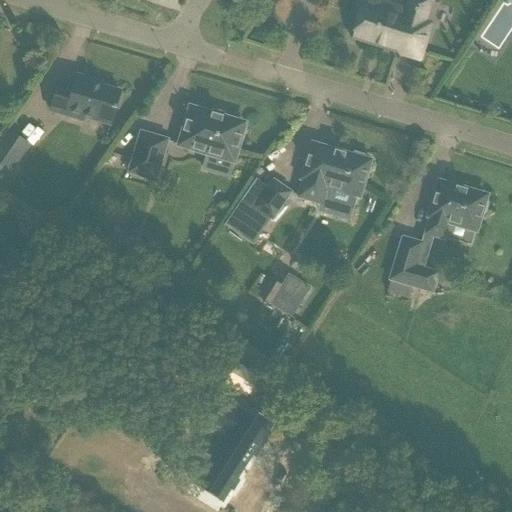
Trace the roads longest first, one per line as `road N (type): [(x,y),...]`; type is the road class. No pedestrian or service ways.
road 1 (residential): [(511,149),(257,72)]
road 2 (residential): [(174,45),(20,0)]
